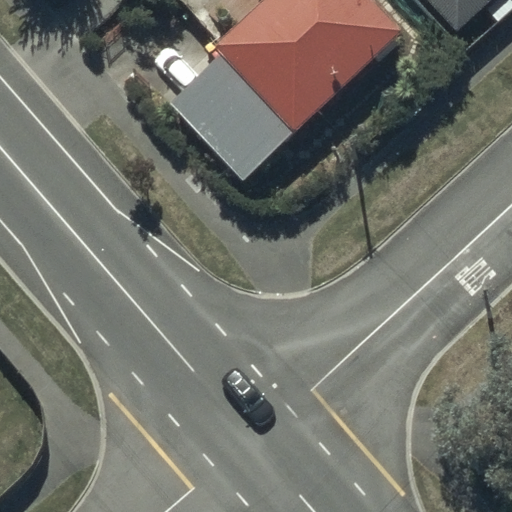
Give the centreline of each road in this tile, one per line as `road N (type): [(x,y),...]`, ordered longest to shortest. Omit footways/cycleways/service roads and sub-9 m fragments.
road 1 (secondary): [(0,150),(250,439)]
road 2 (residential): [(250,439),(511,205)]
